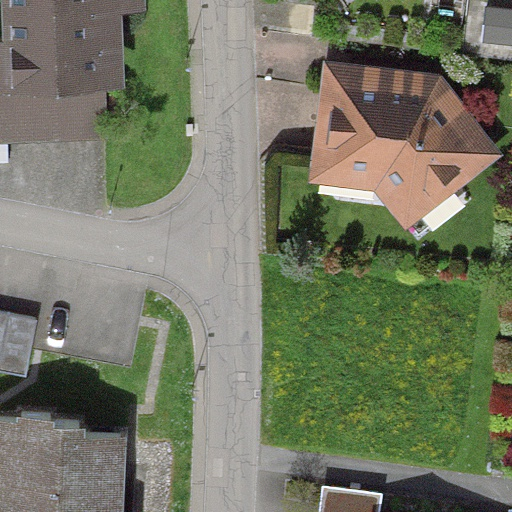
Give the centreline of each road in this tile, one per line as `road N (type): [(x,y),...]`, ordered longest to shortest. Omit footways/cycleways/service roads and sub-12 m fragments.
road 1 (residential): [(511,492),(228,455)]
road 2 (residential): [(223,257),(214,0)]
road 3 (residential): [(0,224),(223,257)]
road 4 (residential): [(228,455),(223,257)]
